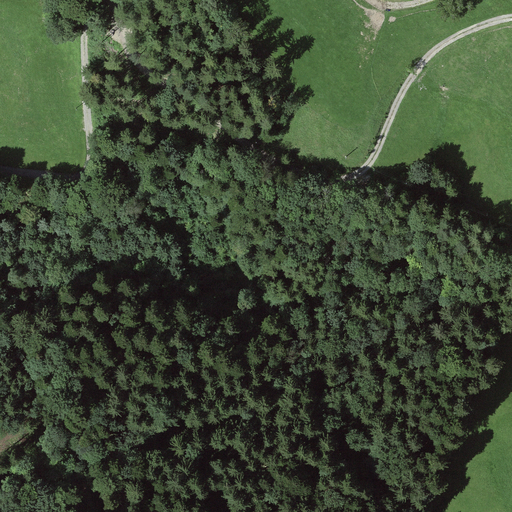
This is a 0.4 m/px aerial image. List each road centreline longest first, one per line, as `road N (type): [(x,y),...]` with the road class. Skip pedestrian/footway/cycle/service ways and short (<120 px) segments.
road 1 (track): [(511,19),(457,34),(424,59),(374,157),(340,181),(286,167),(150,74),(129,50),(107,0)]
road 2 (track): [(86,0),(89,167),(64,177),(0,168)]
road 3 (track): [(0,442),(143,414)]
